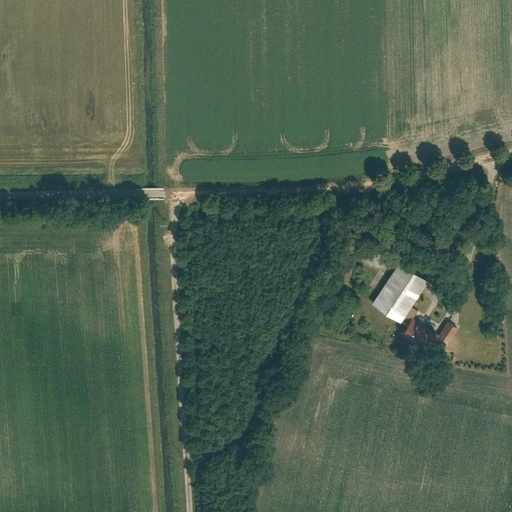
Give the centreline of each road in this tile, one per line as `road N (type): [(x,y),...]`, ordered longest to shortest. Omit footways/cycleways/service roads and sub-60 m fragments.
road 1 (unclassified): [(0,197),(327,192),(511,156)]
road 2 (track): [(178,195),(173,252),(190,511)]
